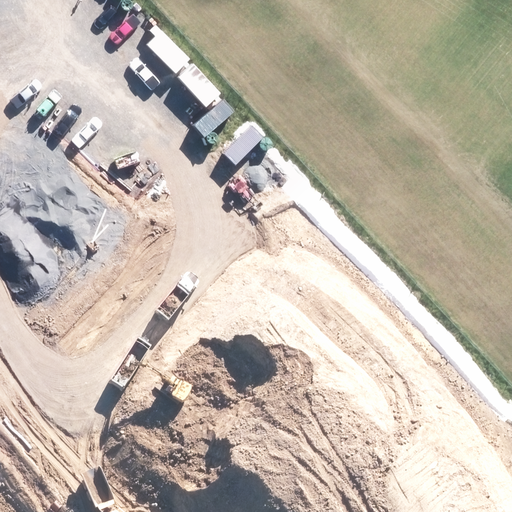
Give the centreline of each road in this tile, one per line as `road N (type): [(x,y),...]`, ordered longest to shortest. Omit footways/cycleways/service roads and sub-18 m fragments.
road 1 (unknown): [(261,440),(33,178)]
road 2 (unknown): [(187,511),(261,440),(294,434),(333,461),(343,482),(339,511)]
road 3 (unknown): [(72,0),(71,39),(0,113)]
